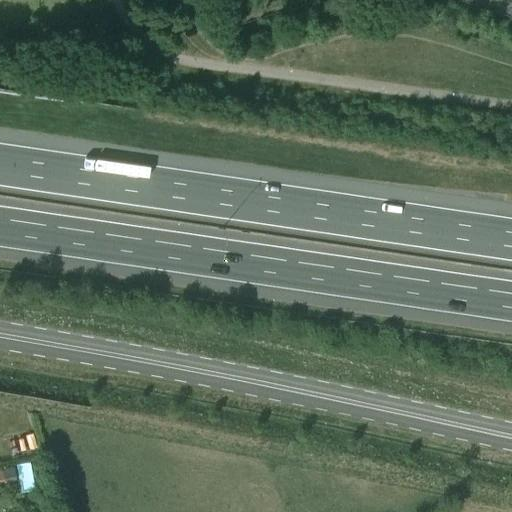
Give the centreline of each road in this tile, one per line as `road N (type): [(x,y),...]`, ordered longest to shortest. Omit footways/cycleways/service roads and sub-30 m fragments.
road 1 (secondary): [(511,434),(0,333)]
road 2 (motorway): [(0,225),(511,301)]
road 3 (motorway): [(511,241),(0,169)]
